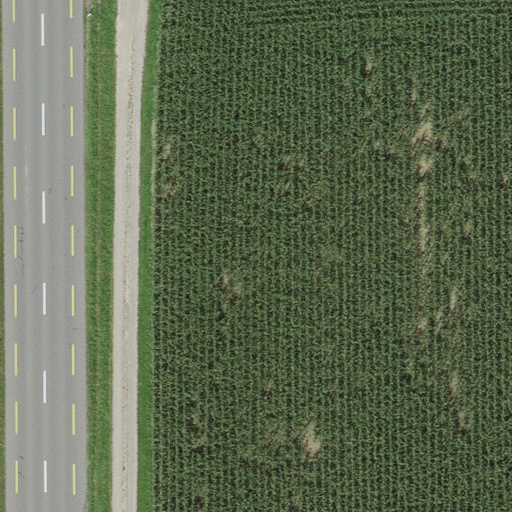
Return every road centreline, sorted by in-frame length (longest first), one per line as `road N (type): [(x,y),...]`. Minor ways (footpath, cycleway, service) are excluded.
road 1 (track): [(136,0),(131,511)]
road 2 (secondary): [(49,511),(46,0)]
